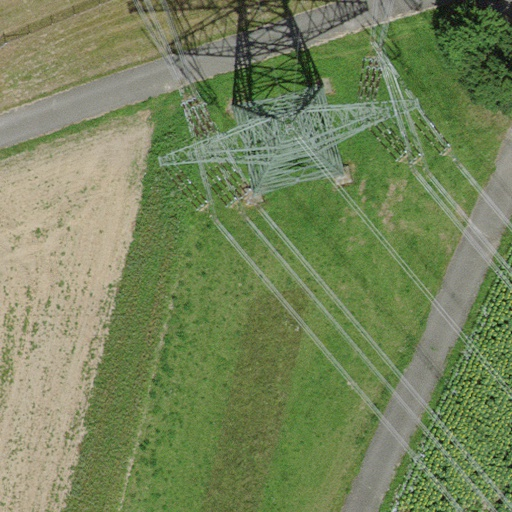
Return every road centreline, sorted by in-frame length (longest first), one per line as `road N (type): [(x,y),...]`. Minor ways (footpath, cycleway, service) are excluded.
road 1 (track): [(411,0),(181,65),(0,129)]
road 2 (track): [(353,511),(511,177)]
